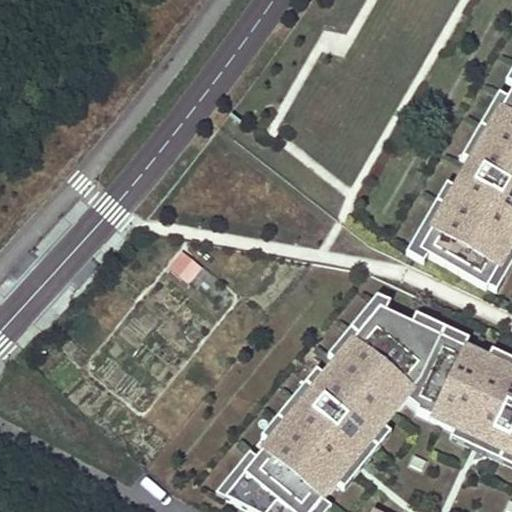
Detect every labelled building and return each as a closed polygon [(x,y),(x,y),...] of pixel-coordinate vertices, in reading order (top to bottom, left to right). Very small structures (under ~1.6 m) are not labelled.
[(511,94),(420,256),(487,294),(488,292),(511,249),(511,94)] [(471,166),(508,103),(499,98),(462,162),(471,166)] [(420,256),(456,193),(447,188),(407,259),(424,268),(429,261),(420,256)] [(511,250),(488,292),(497,297),(511,270),(511,250)] [(165,271),(186,288),(202,270),(180,252),(165,271)] [(205,302),(219,286),(203,272),(189,289),(205,302)] [(335,367),(380,313),(386,316),(390,307),(377,301),(328,360),(335,367)] [(464,353),(380,313),(335,367),(312,395),(317,398),(307,410),(303,407),(269,447),(225,501),(246,511),(315,511),(382,431),(393,418),(385,411),(396,398),(404,404),(411,396),(421,405),(416,415),(450,431),(470,440),(472,435),(500,448),(498,453),(511,460),(511,375),(487,363),(464,353)] [(411,328),(464,353),(469,344),(416,319),(411,328)] [(487,363),(511,375),(511,364),(491,354),(487,363)] [(312,395),(324,380),(317,374),(261,441),(269,447),(303,407),(307,410),(317,398),(312,395)] [(417,414),(421,405),(411,396),(404,404),(417,414)] [(393,418),(404,404),(396,398),(385,411),(393,418)] [(382,431),(335,488),(343,495),(390,438),(382,431)] [(511,471),(511,460),(498,453),(500,448),(472,435),(470,440),(450,431),(446,440),(511,471)] [(216,496),(225,501),(258,461),(250,455),(216,496)]
